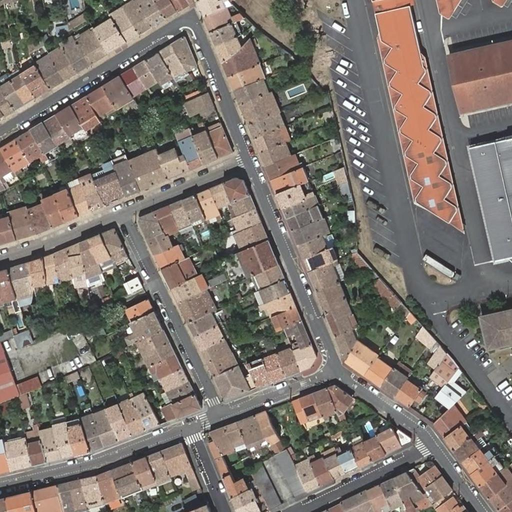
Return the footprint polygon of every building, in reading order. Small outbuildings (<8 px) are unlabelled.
[(136,0),(135,0),(123,7),(140,34),(153,26),(136,0)] [(136,0),(153,26),(166,18),(154,0),(136,0)] [(154,0),(166,18),(178,11),(171,0),(154,0)] [(171,0),(178,11),(195,1),(194,0),(171,0)] [(197,0),(204,16),(227,7),(225,2),(229,0),(194,0),(195,1),(195,0),(197,0)] [(465,231),(425,55),(421,52),(409,0),(372,0),(380,32),(378,37),(415,199),(465,231)] [(437,0),(440,11),(448,16),(449,16),(450,16),(460,0),(437,0)] [(112,14),(111,15),(113,19),(127,42),(140,34),(123,7),(117,11),(112,14)] [(227,7),(204,16),(211,32),(233,23),(236,22),(233,17),(232,18),(231,16),(227,7)] [(70,25),(71,29),(88,19),(87,13),(69,22),(70,25)] [(247,18),(242,14),(233,17),(236,22),(238,21),(247,18)] [(102,25),(95,30),(109,53),(127,42),(113,19),(106,23),(102,25)] [(233,23),(211,32),(216,46),(238,37),(243,34),(238,21),(236,22),(233,23)] [(58,28),(57,38),(70,30),(71,29),(70,25),(58,28)] [(95,30),(93,27),(90,28),(91,29),(81,34),(82,37),(79,39),(77,36),(74,37),(91,64),(109,53),(95,30)] [(46,34),(32,42),(34,51),(44,45),(50,42),(46,34)] [(63,42),(60,43),(62,47),(78,72),(91,64),(74,37),(73,36),(63,42)] [(184,36),(172,44),(186,70),(187,72),(197,66),(186,37),(184,36)] [(238,37),(216,46),(223,62),(242,46),(238,37)] [(229,77),(260,64),(250,39),(242,46),(223,62),(229,77)] [(511,41),(450,56),(462,112),(511,100),(511,41)] [(172,44),(159,52),(173,77),(175,79),(175,80),(176,80),(184,75),(188,82),(192,80),(188,73),(187,72),(186,70),(172,44)] [(52,51),(49,53),(50,54),(51,56),(65,80),(78,72),(62,47),(53,52),(52,51)] [(159,52),(146,60),(158,81),(160,85),(162,89),(163,90),(173,84),(175,88),(179,86),(175,80),(175,79),(173,77),(159,52)] [(36,65),(50,89),(65,80),(51,56),(50,54),(45,57),(34,63),(36,65)] [(146,60),(133,68),(146,89),(158,81),(146,60)] [(263,78),(266,77),(260,64),(229,77),(235,90),(263,78)] [(26,71),(22,74),(36,97),(50,89),(36,65),(33,67),(32,66),(25,70),(26,71)] [(133,68),(120,75),(133,97),(146,89),(133,68)] [(22,74),(19,70),(9,77),(11,81),(22,74)] [(11,81),(26,104),(36,97),(22,74),(11,81)] [(9,77),(8,75),(1,79),(4,85),(1,87),(2,89),(15,110),(26,104),(11,81),(9,77)] [(120,75),(103,86),(115,107),(116,108),(117,110),(126,104),(125,102),(128,100),(129,102),(132,107),(133,106),(135,105),(137,104),(133,97),(120,75)] [(240,104),(269,93),(263,78),(235,90),(240,104)] [(158,81),(146,89),(148,93),(160,85),(158,81)] [(103,86),(86,96),(98,117),(100,116),(103,114),(106,112),(107,113),(112,110),(111,109),(115,107),(103,86)] [(182,97),(185,102),(209,92),(208,90),(207,88),(206,87),(182,97)] [(0,110),(4,117),(15,110),(2,89),(0,89),(0,110)] [(249,124),(279,112),(280,111),(276,102),(275,100),(272,91),(269,93),(240,104),(249,124)] [(209,92),(185,102),(190,116),(200,112),(214,106),(209,92)] [(86,96),(71,105),(86,130),(100,121),(98,117),(86,96)] [(71,105),(56,114),(69,137),(71,139),(74,137),(86,130),(71,105)] [(217,112),(214,106),(200,112),(202,119),(212,114),(214,114),(217,112)] [(327,122),(334,119),(332,109),(323,113),(327,122)] [(254,138),(280,128),(284,126),(285,126),(279,112),(249,124),(254,138)] [(56,114),(43,122),(57,144),(60,142),(58,139),(64,136),(66,139),(69,137),(56,114)] [(43,122),(31,130),(45,153),(57,145),(57,144),(43,122)] [(233,152),(221,122),(216,125),(214,126),(207,129),(207,131),(219,158),(233,152)] [(207,129),(204,123),(200,125),(203,131),(204,133),(198,135),(194,137),(205,164),(219,158),(207,131),(207,129)] [(290,140),(284,126),(280,128),(254,138),(260,152),(290,140)] [(190,129),(175,136),(183,156),(189,170),(205,164),(194,137),(190,129)] [(31,130),(16,139),(30,163),(33,161),(30,156),(34,153),(36,155),(38,154),(45,164),(50,161),(46,156),(45,153),(31,130)] [(511,256),(511,136),(469,146),(495,260),(509,257),(511,256)] [(16,139),(1,148),(17,176),(22,173),(18,166),(20,165),(19,163),(24,160),(27,164),(30,163),(16,139)] [(266,166),(291,156),(286,142),(260,152),(266,166)] [(1,148),(0,148),(0,178),(6,189),(9,187),(6,182),(17,176),(1,148)] [(156,149),(142,155),(155,184),(169,179),(160,157),(156,149)] [(174,151),(160,157),(169,179),(189,170),(183,156),(177,158),(174,151)] [(111,161),(114,166),(127,196),(141,190),(128,160),(126,154),(111,160),(111,161)] [(271,180),(303,167),(301,164),(299,164),(295,154),(291,156),(266,166),(271,180)] [(142,155),(128,160),(141,190),(155,184),(142,155)] [(96,173),(92,175),(93,179),(105,205),(127,196),(114,166),(111,161),(104,164),(102,167),(104,170),(106,174),(106,176),(102,178),(99,179),(96,173)] [(344,183),(348,181),(347,173),(345,166),(335,170),(339,185),(344,183)] [(300,184),(308,181),(308,179),(303,167),(271,180),(277,194),(300,184)] [(309,167),(304,169),(308,179),(313,177),(309,167)] [(104,170),(96,173),(99,179),(102,178),(106,176),(106,174),(104,170)] [(92,175),(81,179),(82,181),(83,183),(88,181),(93,179),(92,175)] [(237,177),(224,183),(232,202),(251,195),(245,180),(237,177)] [(81,179),(79,180),(80,182),(81,184),(92,210),(105,205),(93,179),(88,181),(83,183),(82,181),(81,179)] [(312,192),(308,181),(300,184),(277,194),(283,208),(314,195),(312,192)] [(224,183),(210,188),(218,208),(226,205),(228,204),(232,202),(224,183)] [(76,186),(68,189),(68,190),(80,216),(92,210),(81,184),(76,186)] [(210,188),(196,194),(205,215),(206,218),(207,219),(208,222),(211,221),(209,218),(216,215),(218,218),(222,217),(220,213),(218,208),(210,188)] [(49,197),(42,200),(44,203),(47,210),(54,226),(67,221),(55,194),(54,192),(54,190),(51,192),(52,195),(52,196),(49,197)] [(58,190),(54,192),(55,194),(67,221),(80,216),(68,190),(60,194),(58,190)] [(196,194),(183,199),(192,221),(202,217),(203,220),(206,218),(205,215),(196,194)] [(232,202),(228,204),(231,210),(234,218),(256,208),(251,195),(232,202)] [(287,218),(318,205),(314,195),(283,208),(287,218)] [(183,199),(169,205),(179,230),(186,227),(188,226),(193,224),(192,221),(183,199)] [(36,207),(29,210),(31,217),(38,233),(54,226),(47,210),(44,203),(42,204),(45,211),(38,214),(36,207)] [(45,211),(42,204),(38,206),(36,207),(38,214),(45,211)] [(165,230),(147,239),(155,255),(171,248),(169,244),(166,237),(165,236),(167,235),(179,230),(169,205),(156,211),(165,230)] [(324,218),(318,205),(287,218),(293,231),(324,218)] [(27,206),(8,212),(17,240),(38,233),(31,217),(29,210),(27,206)] [(256,208),(234,218),(234,219),(237,226),(239,229),(234,231),(235,234),(262,222),(256,208)] [(348,211),(348,224),(356,221),(356,215),(355,210),(348,211)] [(139,221),(147,239),(165,230),(156,211),(141,217),(139,221)] [(0,244),(17,240),(8,212),(3,214),(4,218),(0,219),(0,244)] [(298,245),(327,233),(330,232),(325,222),(324,218),(293,231),(298,245)] [(235,234),(242,251),(269,240),(262,222),(235,234)] [(114,261),(116,265),(130,258),(115,228),(114,228),(101,234),(114,261)] [(332,247),(327,233),(298,245),(304,258),(332,247)] [(101,234),(91,238),(97,251),(95,252),(101,266),(114,261),(101,234)] [(86,271),(87,278),(88,277),(102,272),(103,271),(101,266),(95,252),(97,251),(91,238),(81,242),(84,256),(86,271)] [(242,251),(220,261),(222,265),(226,274),(228,279),(231,285),(251,276),(255,274),(256,274),(279,264),(269,240),(242,251)] [(74,283),(87,278),(86,271),(84,256),(81,242),(68,247),(70,258),(73,277),(74,283)] [(171,248),(155,255),(162,269),(177,262),(184,259),(185,258),(181,251),(184,249),(182,243),(179,245),(178,244),(176,245),(171,248)] [(59,280),(60,282),(69,278),(70,285),(71,292),(75,291),(75,289),(74,283),(73,277),(70,258),(68,247),(55,253),(59,280)] [(332,247),(304,258),(310,272),(338,261),(332,247)] [(362,272),(371,268),(357,252),(353,255),(362,272)] [(47,279),(47,282),(51,281),(53,281),(59,280),(55,253),(44,257),(47,279)] [(39,284),(47,283),(47,282),(47,279),(44,257),(32,261),(35,284),(37,293),(40,292),(39,284)] [(177,262),(162,269),(171,288),(187,281),(194,278),(195,277),(198,276),(189,257),(184,259),(177,262)] [(310,272),(317,290),(340,281),(347,278),(339,260),(338,261),(310,272)] [(30,296),(37,294),(37,293),(35,284),(32,261),(9,268),(19,298),(19,299),(27,297),(30,296)] [(286,279),(279,264),(256,274),(255,274),(262,289),(286,279)] [(16,312),(23,310),(19,299),(19,298),(9,268),(0,270),(0,288),(4,302),(13,300),(16,309),(16,312)] [(366,270),(375,282),(380,277),(371,268),(366,270)] [(102,272),(88,277),(91,285),(105,279),(102,272)] [(208,285),(203,274),(198,276),(195,277),(202,291),(207,289),(209,288),(208,285)] [(228,279),(226,274),(209,282),(210,284),(208,285),(209,288),(222,282),(228,279)] [(262,289),(255,274),(251,276),(257,291),(262,289)] [(187,281),(171,288),(178,302),(202,291),(195,277),(194,278),(187,281)] [(393,313),(404,304),(380,277),(375,282),(373,284),(393,306),(390,309),(393,313)] [(126,286),(130,293),(144,286),(140,279),(126,286)] [(291,292),(286,279),(262,289),(263,292),(264,296),(267,301),(267,302),(291,292)] [(317,290),(326,312),(349,303),(340,281),(317,290)] [(209,288),(207,289),(209,292),(224,286),(222,282),(209,288)] [(216,310),(217,309),(216,306),(211,308),(204,294),(209,292),(207,289),(202,291),(178,302),(188,323),(212,312),(216,310)] [(211,308),(216,306),(209,292),(204,294),(211,308)] [(297,306),(291,292),(267,302),(273,316),(297,306)] [(103,300),(106,305),(113,301),(112,296),(103,300)] [(155,311),(149,298),(127,309),(133,322),(155,311)] [(336,336),(353,329),(359,326),(349,303),(326,312),(336,336)] [(410,312),(404,304),(397,310),(406,319),(410,312)] [(303,320),(297,306),(273,316),(278,330),(285,328),(303,320)] [(511,308),(480,316),(488,349),(511,343),(511,308)] [(223,323),(216,310),(212,312),(219,325),(223,323)] [(155,311),(133,322),(138,332),(133,334),(127,337),(126,338),(130,346),(134,343),(137,342),(141,340),(164,329),(155,311)] [(195,336),(219,325),(212,312),(188,323),(195,336)] [(411,323),(416,319),(410,312),(406,319),(411,323)] [(50,330),(47,320),(42,322),(43,324),(45,331),(50,330)] [(312,344),(303,320),(285,328),(289,336),(294,334),(297,341),(300,340),(302,347),(312,344)] [(229,337),(223,323),(219,325),(195,336),(201,350),(226,338),(229,337)] [(423,326),(416,337),(436,354),(430,364),(437,369),(442,362),(447,353),(441,346),(423,326)] [(358,327),(353,329),(336,336),(343,353),(342,359),(347,359),(358,341),(358,340),(362,336),(358,327)] [(0,333),(0,337),(1,341),(15,335),(13,329),(0,333)] [(170,341),(164,329),(141,340),(137,342),(134,343),(137,348),(139,347),(143,355),(170,341)] [(208,363),(232,352),(231,350),(229,351),(224,343),(227,341),(226,338),(201,350),(208,363)] [(0,403),(16,397),(21,395),(17,385),(11,370),(1,341),(0,341),(0,403)] [(176,354),(170,341),(143,355),(149,367),(176,354)] [(357,369),(366,375),(378,358),(379,356),(358,341),(347,359),(342,359),(346,361),(355,367),(357,364),(359,366),(357,369)] [(287,345),(279,348),(281,351),(293,347),(292,346),(291,343),(287,345)] [(317,357),(312,344),(302,347),(298,349),(296,345),(292,346),(293,347),(301,370),(311,367),(317,357)] [(287,376),(301,370),(293,347),(281,351),(279,348),(276,349),(287,376)] [(123,349),(115,353),(117,358),(125,354),(123,349)] [(287,376),(276,349),(273,350),(275,354),(267,357),(266,353),(262,354),(263,358),(272,382),(287,376)] [(233,354),(232,352),(208,363),(215,376),(239,365),(238,363),(235,365),(231,356),(233,354)] [(447,353),(442,362),(437,369),(431,377),(444,387),(456,373),(460,369),(453,360),(447,353)] [(183,367),(176,354),(149,367),(156,380),(159,379),(161,378),(183,367)] [(258,387),(272,382),(263,358),(251,363),(248,364),(252,374),(258,387)] [(381,386),(393,368),(378,358),(366,375),(381,386)] [(408,378),(412,373),(398,362),(396,365),(393,368),(381,386),(395,396),(407,380),(408,378)] [(226,399),(247,391),(237,371),(240,369),(239,365),(215,376),(226,399)] [(189,380),(183,367),(161,378),(164,386),(167,391),(189,380)] [(247,391),(250,390),(245,378),(240,369),(237,371),(247,391)] [(80,377),(77,370),(66,376),(68,381),(80,377)] [(250,390),(258,387),(252,374),(245,378),(250,390)] [(38,376),(17,385),(21,395),(42,386),(38,376)] [(196,394),(189,380),(167,391),(172,403),(173,405),(196,394)] [(395,396),(410,406),(423,387),(420,386),(419,388),(407,380),(395,396)] [(336,384),(328,387),(337,411),(341,419),(346,417),(344,412),(351,402),(354,397),(336,384)] [(438,395),(436,398),(449,408),(453,406),(454,405),(463,396),(447,384),(444,387),(438,395)] [(328,387),(314,392),(323,415),(323,416),(337,411),(328,387)] [(135,397),(132,398),(147,429),(161,424),(152,407),(145,392),(143,389),(141,390),(143,393),(141,394),(135,397)] [(307,417),(319,413),(320,416),(323,415),(314,392),(300,398),(307,417)] [(120,403),(116,394),(112,395),(114,399),(116,404),(106,408),(119,440),(133,435),(120,403)] [(202,407),(196,394),(173,405),(164,409),(170,421),(179,417),(202,408),(202,407)] [(474,400),(482,410),(488,406),(480,395),(474,400)] [(31,404),(29,397),(20,400),(21,406),(31,404)] [(147,429),(132,398),(120,403),(133,435),(147,429)] [(300,398),(293,400),(302,424),(309,421),(307,417),(300,398)] [(114,399),(104,403),(105,405),(106,408),(116,404),(114,399)] [(466,422),(462,415),(460,413),(454,405),(453,406),(435,424),(445,438),(461,426),(466,422)] [(119,440),(106,408),(93,413),(105,445),(119,440)] [(377,414),(370,408),(366,414),(371,417),(377,414)] [(267,410),(256,415),(267,439),(270,445),(271,445),(279,439),(281,439),(277,433),(280,431),(277,426),(274,428),(272,425),(267,410)] [(93,413),(80,417),(82,423),(91,451),(105,445),(93,413)] [(256,415),(237,422),(247,442),(249,447),(255,445),(257,448),(262,446),(260,442),(265,440),(267,439),(256,415)] [(53,419),(54,424),(54,426),(56,434),(62,458),(75,454),(68,426),(67,421),(66,416),(53,419)] [(80,417),(67,421),(68,426),(75,454),(91,451),(82,423),(80,417)] [(237,422),(224,427),(234,447),(247,442),(237,422)] [(470,438),(475,434),(473,432),(468,436),(463,428),(468,425),(466,422),(461,426),(445,438),(454,450),(470,438)] [(380,429),(381,433),(393,427),(394,428),(391,423),(380,429)] [(48,461),(43,441),(42,438),(41,434),(40,430),(39,425),(34,426),(35,431),(25,433),(26,437),(28,444),(33,465),(48,461)] [(468,436),(473,432),(468,425),(463,428),(468,436)] [(56,434),(54,426),(40,430),(41,434),(42,438),(43,441),(48,461),(62,458),(56,434)] [(224,427),(211,432),(216,441),(221,452),(229,449),(232,448),(234,447),(224,427)] [(412,438),(399,429),(396,433),(394,428),(393,427),(381,433),(378,427),(377,427),(374,429),(377,435),(386,454),(402,446),(411,441),(412,438)] [(345,435),(343,431),(331,436),(330,437),(332,440),(332,441),(345,435)] [(474,442),(481,437),(480,435),(482,434),(480,431),(475,434),(470,438),(454,450),(463,462),(479,450),(474,442)] [(330,432),(315,438),(317,443),(325,439),(330,437),(331,436),(330,432)] [(348,442),(350,445),(351,448),(360,466),(373,460),(364,442),(363,438),(361,435),(358,437),(356,432),(349,435),(351,440),(348,442)] [(377,435),(364,442),(373,460),(386,454),(377,435)] [(28,444),(26,437),(22,438),(22,437),(16,438),(16,439),(14,440),(14,438),(8,440),(8,441),(4,442),(12,470),(33,465),(28,444)] [(480,449),(486,445),(481,437),(474,442),(479,450),(480,449)] [(275,454),(296,497),(308,491),(296,466),(293,460),(291,455),(287,449),(281,439),(279,439),(271,444),(276,454),(275,454)] [(216,441),(210,443),(224,477),(231,474),(228,467),(221,452),(216,441)] [(0,472),(12,470),(4,442),(1,443),(2,447),(0,447),(0,472)] [(189,476),(195,473),(192,466),(183,442),(161,451),(170,471),(185,465),(186,468),(189,476)] [(496,456),(499,453),(495,447),(490,450),(484,455),(480,449),(479,450),(463,462),(472,474),(495,457),(496,456)] [(339,448),(336,450),(347,472),(360,466),(351,448),(341,452),(339,448)] [(323,457),(334,479),(347,472),(336,450),(333,451),(335,455),(329,459),(327,454),(324,449),(321,451),(323,457)] [(161,451),(147,456),(158,483),(172,477),(171,474),(170,471),(161,451)] [(147,456),(133,461),(143,485),(150,482),(151,485),(158,483),(147,456)] [(472,474),(481,486),(497,474),(498,473),(504,468),(499,462),(498,459),(496,456),(495,457),(472,474)] [(310,463),(321,485),(334,479),(323,457),(310,463)] [(296,466),(308,491),(321,485),(310,463),(309,459),(296,466)] [(133,461),(112,469),(123,496),(144,488),(143,485),(133,461)] [(264,500),(269,510),(281,504),(260,462),(249,468),(252,475),(257,486),(262,496),(264,500)] [(185,465),(170,471),(171,474),(171,473),(173,473),(186,468),(185,465)] [(414,468),(407,471),(416,483),(419,481),(425,488),(442,475),(435,466),(421,477),(414,468)] [(509,472),(506,467),(504,468),(498,473),(497,474),(481,486),(490,498),(507,486),(511,483),(509,480),(511,479),(508,475),(507,473),(509,472)] [(112,469),(98,475),(107,502),(108,503),(112,502),(112,501),(121,498),(120,497),(123,496),(112,469)] [(402,498),(405,506),(407,511),(417,511),(421,511),(423,510),(427,508),(432,506),(429,500),(426,497),(424,494),(421,490),(416,483),(407,471),(394,478),(402,498)] [(201,486),(195,473),(189,476),(188,476),(193,490),(201,486)] [(231,474),(224,477),(228,486),(235,482),(231,474)] [(98,475),(82,479),(89,506),(107,502),(98,475)] [(425,488),(421,490),(424,494),(426,497),(429,494),(426,492),(429,490),(438,501),(453,490),(442,475),(425,488)] [(243,478),(235,482),(228,486),(232,498),(249,490),(243,478)] [(405,507),(405,506),(402,498),(394,478),(381,484),(391,509),(395,507),(400,504),(402,508),(405,507)] [(82,479),(69,482),(77,511),(78,511),(90,509),(89,506),(82,479)] [(419,481),(416,483),(421,490),(425,488),(419,481)] [(511,500),(511,481),(511,483),(507,486),(490,498),(499,510),(511,500)] [(77,511),(69,482),(57,485),(63,511),(77,511)] [(381,484),(367,490),(375,508),(376,511),(384,511),(385,511),(388,510),(391,509),(381,484)] [(37,511),(63,511),(57,485),(32,491),(37,511)] [(232,498),(236,508),(256,498),(252,488),(249,490),(232,498)] [(367,490),(342,503),(345,511),(365,511),(368,511),(369,511),(376,511),(375,508),(367,490)] [(37,511),(32,491),(8,497),(11,511),(37,511)] [(187,509),(201,503),(196,493),(183,499),(187,509)] [(261,511),(257,503),(259,502),(264,500),(262,496),(257,498),(256,498),(236,508),(238,511),(261,511)] [(467,511),(469,511),(463,504),(460,506),(453,496),(436,509),(438,511),(467,511)] [(11,511),(8,497),(0,498),(0,511),(11,511)] [(431,499),(429,500),(432,506),(434,509),(437,507),(431,499)] [(511,511),(511,500),(499,510),(499,511),(511,511)] [(90,509),(90,511),(101,511),(105,511),(103,503),(89,506),(90,509)] [(345,511),(342,503),(328,509),(329,511),(345,511)]
